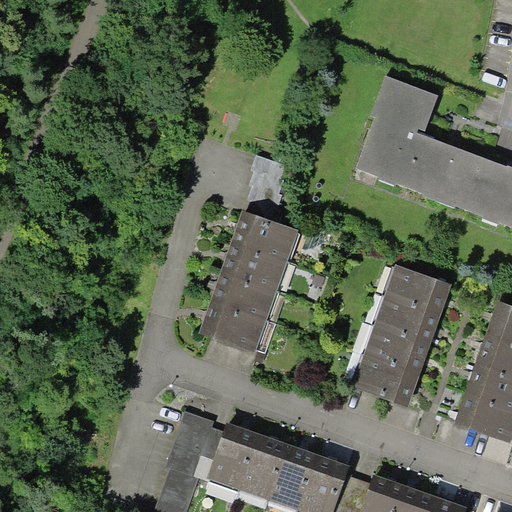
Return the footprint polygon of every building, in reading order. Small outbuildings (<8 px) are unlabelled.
[(440,100),(388,82),(355,173),(511,229),(511,167),(451,146),(427,137),(440,100)] [(285,166),(255,155),(250,169),(253,170),(250,178),(252,178),(248,188),(252,190),(248,201),(253,202),(249,214),(275,223),(280,211),(277,210),(281,197),(278,196),(284,181),(280,180),(285,166)] [(249,214),(244,212),(238,227),(228,256),(217,287),(208,313),(202,330),(252,348),(293,229),(275,223),(249,214)] [(448,284),(400,267),(358,386),(406,404),(411,388),(421,359),(432,329),(442,301),(448,284)] [(511,421),(511,306),(499,302),(494,316),(483,347),(472,378),(462,404),(456,422),(506,440),(511,421)] [(212,421),(184,412),(167,465),(170,466),(154,511),(187,511),(199,477),(194,476),(212,421)] [(244,431),(228,425),(209,480),(238,490),(241,484),(304,506),(302,511),(330,511),(347,466),(331,461),(301,450),(272,440),(244,431)] [(390,483),(374,478),(361,511),(463,511),(464,510),(449,505),(418,493),(390,483)]
